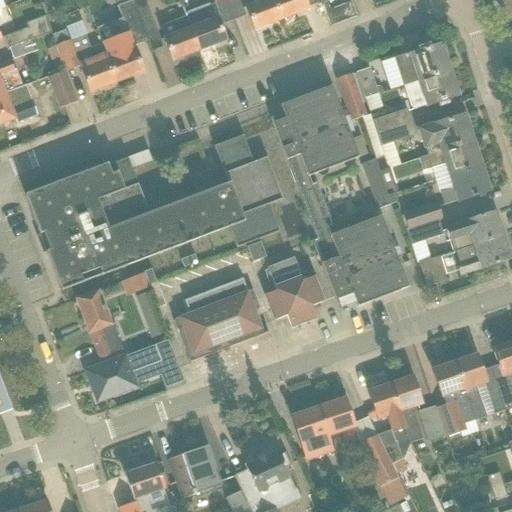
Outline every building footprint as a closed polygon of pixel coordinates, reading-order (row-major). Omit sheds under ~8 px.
[(233,21),(225,0),(214,0),(215,2),(214,3),(222,25),(233,21)] [(225,0),(233,21),(244,17),(238,0),(225,0)] [(280,21),(272,0),(243,0),(246,8),(245,8),(254,31),(280,21)] [(272,0),(280,21),(307,11),(302,0),(272,0)] [(111,59),(108,60),(117,83),(143,74),(132,47),(147,42),(147,41),(136,10),(132,1),(117,7),(127,35),(104,43),(111,59)] [(350,1),(326,11),(331,25),(355,16),(350,1)] [(186,17),(185,17),(198,52),(225,42),(216,19),(215,19),(209,5),(185,14),(186,17)] [(146,7),(136,10),(147,41),(147,42),(151,53),(162,49),(146,7)] [(5,37),(9,50),(33,41),(32,40),(50,34),(44,17),(25,24),(27,29),(5,37)] [(198,52),(185,17),(160,27),(164,39),(163,39),(172,62),(198,52)] [(108,60),(102,44),(101,44),(89,49),(89,48),(85,36),(70,42),(70,41),(55,46),(54,47),(64,72),(65,72),(79,67),(89,94),(117,83),(108,60)] [(33,41),(9,50),(13,59),(36,50),(33,41)] [(403,86),(448,71),(440,46),(411,55),(410,53),(394,59),(403,86)] [(0,64),(0,95),(21,87),(15,70),(13,71),(10,61),(0,64)] [(355,73),(355,74),(362,96),(376,92),(369,69),(355,73)] [(448,71),(403,86),(411,111),(426,106),(427,107),(457,97),(448,71)] [(64,72),(47,78),(59,109),(76,103),(65,72),(64,72)] [(336,80),(349,123),(365,118),(351,75),(336,80)] [(21,87),(0,95),(0,125),(30,115),(26,104),(28,104),(21,87)] [(351,295),(356,308),(373,301),(371,296),(388,289),(390,295),(407,288),(380,217),(363,223),(365,229),(347,236),(345,230),(330,236),(327,229),(332,227),(315,183),(311,185),(308,177),(323,171),(321,166),(339,159),(341,165),(358,158),(330,87),(314,94),(316,99),(298,106),(296,100),(279,107),(284,119),(271,124),(312,231),(315,240),(311,241),(334,302),(351,295)] [(371,121),(376,134),(410,123),(406,110),(395,114),(394,113),(371,121)] [(425,150),(427,156),(471,141),(463,116),(417,131),(423,151),(425,150)] [(410,123),(376,134),(380,147),(403,139),(415,136),(410,123)] [(125,267),(228,229),(235,249),(277,233),(267,206),(281,201),(265,158),(251,164),(241,137),(212,147),(226,185),(147,214),(133,179),(126,159),(107,166),(106,165),(23,196),(38,236),(41,235),(47,252),(44,253),(59,292),(125,267)] [(445,164),(449,177),(480,167),(471,141),(427,156),(427,157),(418,159),(422,172),(431,169),(445,164)] [(360,165),(377,209),(395,203),(392,195),(396,194),(393,184),(383,188),(374,160),(360,165)] [(480,167),(449,177),(454,190),(440,194),(444,206),(457,201),(458,202),(488,192),(480,167)] [(403,217),(407,230),(407,229),(430,221),(438,219),(442,218),(438,205),(403,217)] [(452,253),(454,252),(503,236),(495,213),(464,222),(465,223),(444,230),(452,253)] [(407,229),(407,230),(405,231),(410,246),(414,244),(443,235),(438,219),(430,221),(407,229)] [(248,255),(251,264),(311,241),(315,240),(312,231),(248,255)] [(454,252),(458,262),(456,263),(460,276),(510,260),(503,236),(454,252)] [(196,263),(193,255),(180,260),(183,268),(196,263)] [(417,264),(425,288),(446,281),(438,257),(417,264)] [(275,292),(264,296),(274,322),(285,317),(289,329),(315,319),(311,307),(322,303),(312,278),(302,282),(293,259),(266,268),(271,280),(275,292)] [(180,265),(172,268),(175,276),(183,273),(180,265)] [(147,289),(141,275),(129,280),(134,294),(147,289)] [(262,334),(253,311),(258,309),(251,291),(247,293),(241,279),(184,301),(189,315),(173,321),(189,363),(221,351),(229,348),(227,343),(237,339),(239,344),(267,333),(267,332),(262,334)] [(122,352),(111,324),(109,325),(98,294),(75,303),(83,324),(85,330),(87,334),(88,334),(99,360),(122,352)] [(146,294),(136,298),(152,339),(162,335),(146,294)] [(129,374),(159,363),(161,368),(175,363),(167,341),(84,372),(90,386),(92,392),(96,403),(134,388),(134,386),(129,374)] [(511,375),(511,342),(492,350),(502,379),(511,375)] [(474,355),(453,362),(467,403),(472,416),(483,412),(474,388),(484,384),(474,355)] [(454,402),(435,409),(445,437),(444,437),(445,438),(465,431),(461,419),(472,416),(467,403),(453,362),(430,370),(440,399),(452,395),(454,402)] [(410,377),(388,385),(409,444),(421,440),(411,410),(420,407),(410,377)] [(511,397),(507,381),(494,385),(503,411),(511,408),(511,397)] [(389,431),(376,436),(391,465),(401,460),(409,444),(388,385),(366,392),(375,422),(385,418),(389,431)] [(503,411),(494,385),(482,388),(491,415),(503,411)] [(343,400),(317,409),(326,437),(339,432),(343,445),(355,441),(351,429),(352,428),(343,400)] [(445,437),(435,409),(434,407),(417,413),(427,443),(444,437),(445,437)] [(331,452),(326,437),(317,409),(290,418),(304,461),(331,452)] [(391,465),(376,436),(355,446),(377,489),(397,480),(390,465),(391,465)] [(166,460),(172,479),(179,501),(220,487),(206,447),(166,460)] [(248,511),(275,511),(300,499),(295,489),(293,491),(288,479),(285,474),(290,472),(282,454),(278,456),(276,452),(243,466),(245,470),(231,476),(239,493),(240,492),(248,510),(248,511)] [(483,452),(474,456),(476,462),(485,459),(483,452)] [(133,500),(137,511),(164,511),(164,510),(169,509),(153,465),(123,475),(132,501),(133,500)] [(486,478),(490,491),(501,487),(497,475),(486,478)] [(501,487),(490,491),(494,501),(505,497),(501,487)] [(230,511),(243,511),(248,510),(240,492),(239,493),(225,499),(230,511)] [(48,511),(45,502),(15,511),(14,511),(48,511)]
